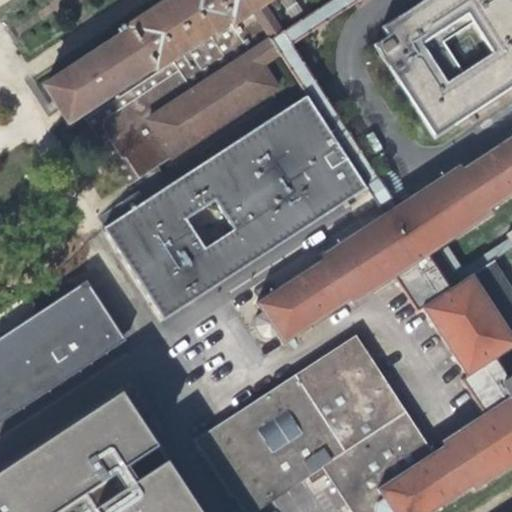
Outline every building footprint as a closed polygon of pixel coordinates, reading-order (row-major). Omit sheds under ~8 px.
[(156,71),(231,25),(250,14),(271,0),(169,0),(127,28),(129,32),(43,87),(68,124),(154,68),(156,71)] [(250,14),(231,25),(85,120),(128,186),(277,90),(262,66),(277,56),(304,99),(103,230),(163,321),(364,189),(371,199),(383,217),(321,257),(324,261),(256,305),(262,314),(256,318),(254,328),(261,340),(271,341),(277,337),(284,346),(351,302),(353,307),(395,280),(416,311),(420,308),(467,380),(463,383),(483,415),(441,442),(444,446),(431,454),(355,337),(195,442),(230,496),(232,495),(243,511),(255,511),(323,468),(351,511),(372,511),(373,511),(434,511),(471,488),(475,492),(511,467),(511,511),(511,376),(507,379),(494,360),(511,348),(511,295),(491,265),(449,293),(427,259),(445,247),(492,217),(489,212),(511,197),(511,137),(462,171),(459,166),(397,207),(385,190),(291,48),(363,0),(330,0),(268,41),(250,14)] [(511,0),(423,0),(380,28),(386,37),(372,46),(434,139),(511,88),(511,0)] [(460,270),(445,247),(427,259),(449,293),(491,265),(511,252),(511,242),(509,238),(460,270)] [(0,419),(126,346),(89,283),(0,335),(0,419)] [(202,511),(123,391),(0,471),(0,511),(202,511)]
